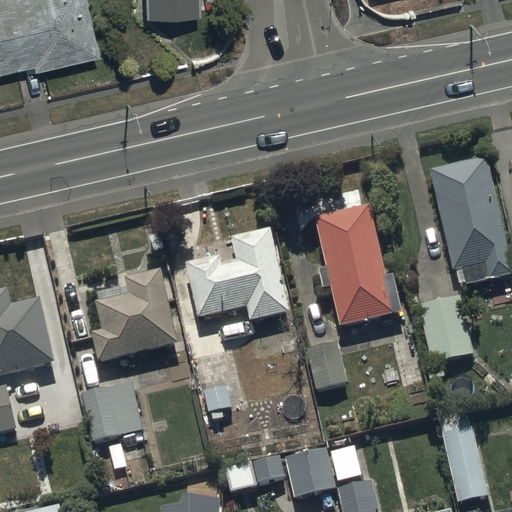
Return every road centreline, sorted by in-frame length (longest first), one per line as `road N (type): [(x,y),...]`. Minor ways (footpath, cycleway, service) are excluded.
road 1 (secondary): [(295,110),(0,176)]
road 2 (secondary): [(511,60),(295,110)]
